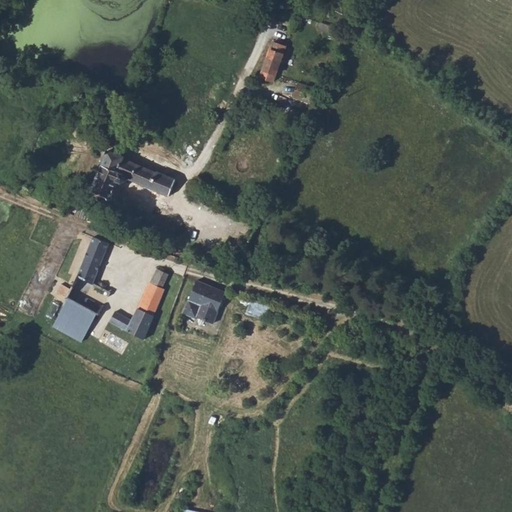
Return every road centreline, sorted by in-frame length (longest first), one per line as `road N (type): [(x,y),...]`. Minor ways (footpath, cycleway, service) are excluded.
road 1 (track): [(424,341),(400,310),(361,285),(177,204)]
road 2 (track): [(348,314),(265,406),(247,415),(171,386),(163,375),(169,339)]
road 3 (track): [(189,273),(400,327)]
road 4 (residential): [(182,191),(262,47),(272,0)]
road 5 (residential): [(400,327),(511,404)]
